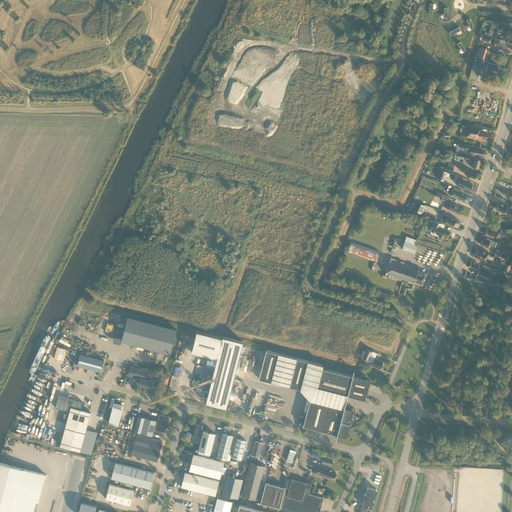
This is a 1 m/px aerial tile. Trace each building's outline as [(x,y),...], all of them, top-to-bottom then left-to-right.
[(469,18),(466,20),(471,30),(474,28),(469,18)] [(443,34),(448,30),(444,26),(440,29),(443,34)] [(459,27),(449,32),(451,35),(461,30),(459,27)] [(504,42),(505,41),(506,42),(507,37),(500,34),(500,33),(496,32),(497,31),(490,29),(488,35),(491,36),(491,37),(504,42)] [(489,43),(491,37),(482,33),(479,40),(489,43)] [(496,45),(502,47),(504,42),(491,37),(489,43),(492,45),(495,46),(496,45)] [(459,41),(456,43),(464,52),(466,50),(459,41)] [(472,65),(480,67),(481,61),(483,56),(475,54),(472,65)] [(485,72),(495,74),(497,65),(488,62),(485,72)] [(476,81),(480,67),(472,65),(469,78),(476,81)] [(480,138),(486,139),(487,132),(479,131),(480,127),(468,125),(466,137),(476,139),(476,138),(480,139),(480,138)] [(471,147),(472,146),(460,143),(459,148),(470,151),(470,153),(477,155),(477,154),(483,155),(483,151),(480,150),(480,149),(471,147)] [(481,160),(474,158),(474,157),(458,152),(457,158),(460,159),(461,158),(472,162),(471,166),(479,169),(481,160)] [(459,170),(467,173),(466,176),(470,178),(470,177),(475,179),(477,174),(473,173),(473,172),(469,170),(468,171),(467,170),(467,169),(461,166),(459,170)] [(447,172),(440,169),(437,178),(443,181),(447,172)] [(456,185),(469,191),(472,184),(459,178),(456,185)] [(460,198),(464,200),(466,196),(463,194),(463,193),(453,189),(450,195),(459,199),(460,198)] [(511,192),(508,191),(508,192),(504,190),(503,194),(508,197),(507,197),(511,199),(511,192)] [(424,205),(417,202),(413,209),(421,213),(424,205)] [(454,211),(459,213),(461,209),(457,207),(458,206),(449,202),(447,208),(454,212),(454,211)] [(511,214),(511,213),(511,209),(510,209),(506,207),(507,206),(499,203),(496,209),(504,213),(504,212),(507,214),(511,214)] [(445,222),(453,225),(455,220),(443,214),(440,221),(445,223),(445,222)] [(443,236),(447,238),(450,232),(439,226),(440,224),(435,222),(431,231),(439,235),(438,236),(442,238),(443,236)] [(499,234),(501,235),(503,231),(506,233),(507,230),(511,230),(511,225),(511,226),(511,227),(501,226),(501,230),(499,234)] [(496,231),(496,233),(488,229),(485,234),(492,238),(493,236),(497,238),(499,233),(496,231)] [(407,236),(405,241),(402,249),(414,253),(417,245),(414,244),(416,239),(407,236)] [(496,242),(487,238),(486,239),(483,238),(480,244),(487,247),(488,244),(494,247),(496,242)] [(347,251),(376,262),(380,251),(351,241),(347,251)] [(492,260),(493,257),(488,254),(489,253),(479,248),(478,249),(477,249),(476,252),(492,260)] [(490,263),(492,260),(476,252),(475,255),(475,256),(475,257),(485,261),(490,263)] [(414,282),(422,284),(425,273),(418,271),(419,268),(391,258),(385,275),(407,283),(408,281),(414,283),(414,282)] [(476,275),(488,279),(490,274),(482,271),(484,268),(481,267),(479,266),(479,265),(472,261),(468,267),(476,271),(476,270),(478,271),(476,275)] [(511,265),(504,263),(502,270),(509,272),(511,265)] [(116,327),(113,339),(120,341),(121,341),(170,354),(176,329),(127,316),(124,329),(116,327)] [(197,333),(192,353),(213,358),(212,361),(217,362),(216,367),(207,403),(227,408),(229,400),(229,399),(232,388),(238,364),(241,353),(243,343),(223,338),(223,339),(197,333)] [(368,360),(371,354),(372,351),(366,349),(365,351),(363,357),(368,360)] [(303,426),(346,437),(347,434),(349,433),(350,432),(353,430),(354,429),(356,428),(358,426),(359,425),(360,424),(352,415),(353,411),(350,410),(350,409),(344,407),(347,396),(351,397),(352,396),(365,399),(370,380),(365,379),(366,376),(361,375),(361,378),(326,369),(327,367),(323,366),(323,365),(307,361),(266,350),(259,379),(301,390),(309,400),(305,417),(304,421),(303,426)] [(241,352),(239,363),(249,365),(249,363),(254,364),(256,355),(241,352)] [(80,354),(77,365),(101,372),(104,360),(80,354)] [(372,365),(380,369),(383,362),(374,358),(372,365)] [(137,384),(151,388),(153,381),(148,380),(149,376),(146,376),(148,371),(130,367),(128,375),(139,378),(137,384)] [(172,375),(168,389),(174,391),(178,376),(172,375)] [(80,451),(84,436),(89,418),(90,412),(80,409),(82,402),(70,399),(71,396),(69,395),(68,398),(58,395),(55,408),(69,412),(60,446),(80,451)] [(123,405),(114,402),(108,423),(118,426),(123,405)] [(169,417),(159,414),(155,430),(165,432),(169,417)] [(145,417),(138,416),(134,431),(141,433),(145,417)] [(145,417),(141,433),(152,436),(156,420),(145,417)] [(203,431),(203,432),(199,431),(201,425),(193,423),(190,433),(198,435),(198,434),(202,435),(198,450),(199,451),(210,453),(210,454),(215,434),(203,431)] [(233,436),(223,433),(217,458),(226,460),(233,436)] [(162,442),(136,435),(131,455),(157,462),(162,442)] [(232,458),(241,460),(246,441),(237,438),(232,458)] [(259,457),(263,443),(255,441),(251,455),(254,456),(254,457),(256,457),(257,456),(259,457)] [(273,455),(279,457),(283,442),(277,441),(273,455)] [(312,449),(311,455),(320,458),(321,456),(323,457),(324,453),(312,449)] [(220,479),(224,462),(193,454),(189,471),(220,479)] [(288,454),(286,463),(293,465),(295,456),(288,454)] [(322,463),(331,466),(333,460),(323,457),(322,463)] [(33,511),(36,501),(38,502),(45,474),(0,462),(0,511),(33,511)] [(111,478),(150,488),(154,473),(115,462),(111,478)] [(241,496),(255,500),(264,466),(250,462),(241,496)] [(328,479),(329,478),(334,480),(336,474),(334,473),(335,472),(317,465),(314,474),(323,478),(324,477),(328,479)] [(185,472),(181,487),(215,496),(219,481),(185,472)] [(243,479),(226,475),(221,494),(238,499),(243,479)] [(284,488),(279,508),(296,511),(319,511),(323,497),(309,494),(311,484),(291,479),(289,489),(284,488)] [(279,508),(284,488),(265,483),(260,503),(279,508)] [(106,499),(130,505),(134,490),(109,484),(106,499)] [(370,511),(372,509),(371,508),(372,507),(374,501),(373,500),(374,497),(375,496),(377,490),(376,489),(368,487),(367,487),(365,493),(364,494),(363,497),(364,498),(362,505),(363,506),(363,507),(361,508),(360,511),(370,511)] [(217,498),(213,511),(229,511),(232,501),(217,498)] [(78,511),(94,511),(96,506),(82,502),(78,511)]
